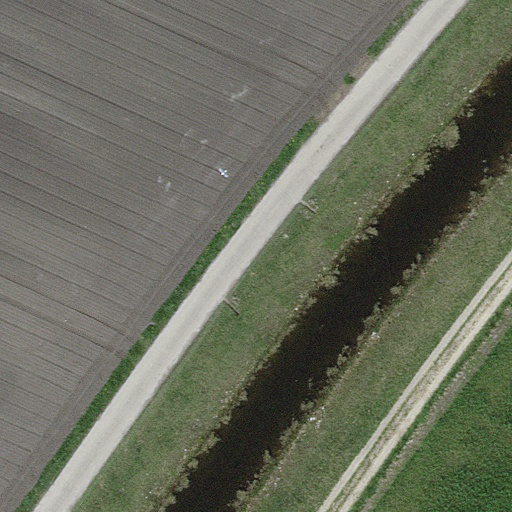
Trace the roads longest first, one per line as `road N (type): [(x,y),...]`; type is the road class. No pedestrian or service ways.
road 1 (track): [(450,0),(342,120),(61,511)]
road 2 (track): [(344,511),(511,276)]
